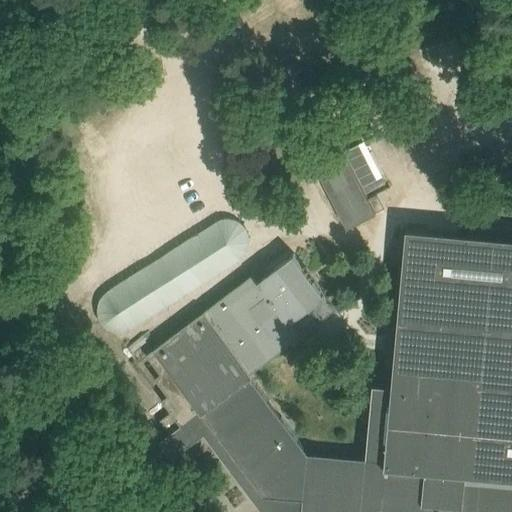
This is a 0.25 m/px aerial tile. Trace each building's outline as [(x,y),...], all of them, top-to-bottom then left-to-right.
[(353,147),(357,159),(376,152),(372,140),(353,147)] [(315,169),(346,226),(348,225),(348,226),(385,206),(385,205),(378,192),(369,197),(347,154),(345,155),(344,153),(315,169)] [(201,409),(169,431),(160,439),(171,457),(204,431),(265,511),(511,511),(511,235),(408,226),(393,385),(373,384),(366,456),(308,451),(251,375),(203,411),(201,409)] [(169,431),(201,409),(203,411),(251,375),(253,374),(251,371),(336,307),(294,252),(152,359),(161,372),(155,376),(168,393),(163,398),(172,410),(160,419),(169,431)] [(92,264),(99,280),(109,276),(102,259),(92,264)] [(97,291),(106,318),(160,300),(164,312),(179,307),(166,269),(97,291)]
